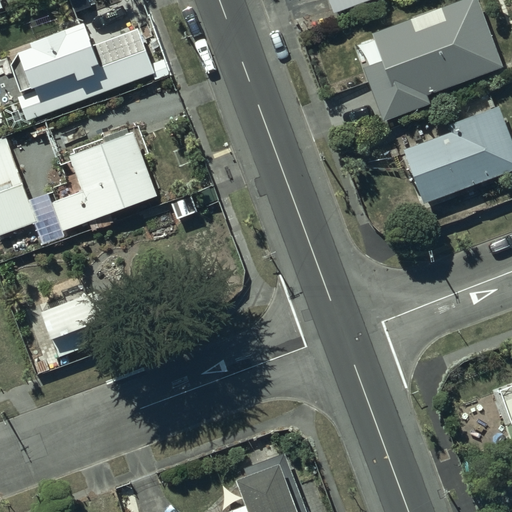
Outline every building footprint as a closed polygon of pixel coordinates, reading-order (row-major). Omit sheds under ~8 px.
[(327,0),(333,14),(365,0),(327,0)] [(428,103),(424,93),(500,64),(475,0),(460,0),(370,34),(380,61),(362,68),(382,120),(428,103)] [(67,86),(89,77),(91,83),(62,93),(59,86),(13,103),(8,104),(17,128),(26,124),(147,79),(131,36),(86,53),(76,29),(55,37),(54,35),(21,49),(23,53),(7,60),(22,95),(64,78),(67,86)] [(447,131),(400,149),(422,204),(511,169),(511,148),(495,106),(445,125),(447,131)] [(102,138),(103,141),(66,155),(75,179),(51,188),(55,199),(50,201),(46,191),(28,198),(4,136),(0,137),(0,233),(32,221),(41,244),(63,235),(62,231),(87,221),(91,230),(113,222),(110,213),(154,197),(131,131),(126,133),(125,129),(102,138)] [(60,290),(63,301),(37,310),(48,339),(51,338),(55,349),(31,358),(37,375),(113,347),(92,290),(84,293),(81,283),(60,290)] [(511,382),(496,388),(511,428),(511,382)] [(232,479),(242,504),(242,506),(226,511),(304,511),(280,452),(242,467),(245,474),(232,479)]
